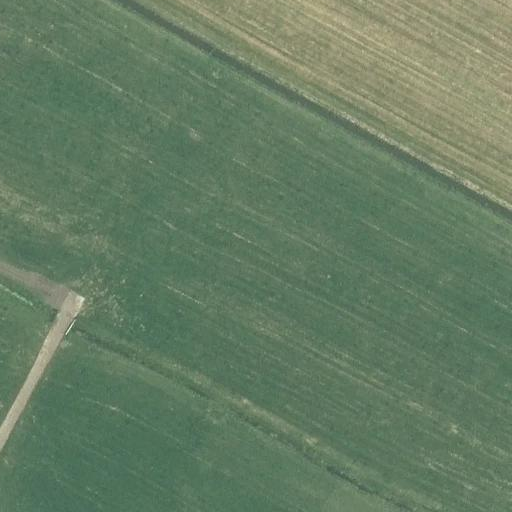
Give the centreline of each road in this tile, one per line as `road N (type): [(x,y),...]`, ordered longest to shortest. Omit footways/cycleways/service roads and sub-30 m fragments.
road 1 (track): [(78,294),(474,511)]
road 2 (track): [(0,442),(78,294)]
